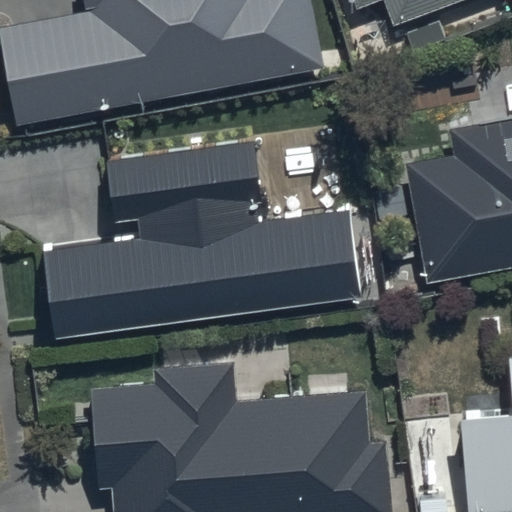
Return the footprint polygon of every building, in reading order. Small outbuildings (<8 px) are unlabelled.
[(0,28),(17,123),(325,66),(313,0),(84,0),(86,9),(0,24),(0,28)] [(511,0),(358,0),(359,3),(368,0),(388,0),(398,25),(466,0),(511,0)] [(408,164),(429,282),(511,267),(511,119),(451,130),(456,155),(408,164)] [(255,145),(113,163),(120,220),(143,217),(145,239),(47,251),(58,339),(363,300),(352,213),(265,224),(255,145)] [(458,397),(464,493),(511,489),(511,334),(504,335),(508,393),(458,397)] [(110,474),(112,511),(387,511),(388,511),(382,431),(366,432),(362,380),(233,388),(231,351),(149,356),(150,374),(90,378),(96,475),(110,474)]
